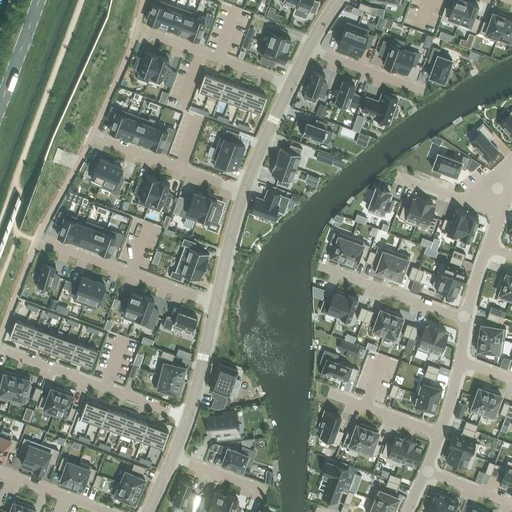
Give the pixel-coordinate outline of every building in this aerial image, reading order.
[(148,11),(146,18),(147,18),(147,21),(157,24),(165,2),(159,0),(154,0),(152,4),(150,9),(151,9),(150,12),(148,11)] [(295,7),(292,14),(306,19),(309,11),(315,13),(319,1),(315,0),(297,0),(295,7)] [(445,7),(441,19),(458,26),(460,22),(459,22),(467,2),(462,0),(454,0),(453,4),(452,5),(453,5),(452,7),(451,9),(445,7)] [(458,26),(458,27),(468,30),(468,29),(475,32),(479,20),(474,18),(474,15),(475,16),(475,15),(474,15),(475,13),(476,12),(475,12),(478,5),(467,1),(467,2),(459,22),(460,22),(458,26)] [(165,2),(157,24),(158,25),(158,24),(167,28),(176,6),(165,2)] [(360,2),(358,8),(369,13),(372,7),(360,2)] [(176,6),(167,28),(178,31),(186,9),(176,6)] [(186,9),(178,31),(187,35),(188,35),(196,13),(186,9)] [(483,21),(479,33),(485,35),(484,37),(497,41),(498,39),(497,39),(506,15),(498,12),(497,14),(493,13),(489,23),(483,21)] [(196,13),(188,35),(198,39),(202,29),(208,31),(213,15),(207,13),(206,17),(196,13)] [(511,17),(506,15),(497,39),(498,39),(511,44),(511,17)] [(339,24),(335,35),(341,37),(337,46),(349,50),(358,25),(346,21),(345,26),(339,24)] [(358,25),(349,50),(360,54),(363,45),(369,47),(373,36),(367,34),(369,29),(358,25)] [(266,30),(262,42),(287,51),(288,50),(287,50),(291,39),(282,36),(284,30),(273,26),(271,32),(266,30)] [(383,41),(379,53),(387,56),(386,59),(384,65),(386,66),(385,67),(393,70),(393,68),(395,69),(403,48),(405,41),(394,37),(391,44),(383,41)] [(262,42),(258,53),(263,54),(260,62),(272,67),(275,59),(283,62),(287,51),(262,42)] [(433,46),(427,61),(434,64),(429,77),(434,79),(444,82),(445,79),(448,80),(451,70),(449,69),(452,60),(438,55),(440,49),(433,46)] [(403,48),(395,69),(396,68),(407,72),(409,66),(410,63),(415,65),(419,54),(403,48)] [(137,58),(133,69),(139,71),(136,78),(148,82),(149,80),(148,80),(157,55),(146,51),(144,57),(143,60),(137,58)] [(157,55),(148,80),(149,80),(160,84),(161,79),(167,81),(171,70),(165,68),(166,65),(169,59),(157,55)] [(313,71),(303,97),(315,102),(317,95),(323,97),(327,85),(322,83),(325,75),(313,71)] [(209,94),(215,78),(205,74),(198,90),(209,94)] [(219,98),(225,81),(215,78),(209,94),(219,98)] [(229,102),(236,85),(225,81),(219,98),(229,102)] [(336,99),(334,105),(346,109),(347,105),(355,108),(359,96),(351,93),(352,91),(354,85),(352,84),(352,83),(352,84),(349,83),(349,82),(348,82),(348,83),(346,82),(346,81),(345,81),(343,81),(342,82),(342,83),(341,85),(339,92),(338,92),(338,93),(336,98),(336,99)] [(240,105),(246,89),(236,85),(229,102),(240,105)] [(250,109),(256,92),(246,89),(240,105),(250,109)] [(266,96),(256,92),(250,109),(260,113),(266,96)] [(366,97),(362,111),(374,115),(373,117),(389,123),(392,115),(395,117),(398,108),(395,107),(397,99),(381,94),(379,101),(366,97)] [(111,107),(107,118),(113,120),(109,130),(120,134),(128,112),(117,108),(117,109),(111,107)] [(511,111),(499,123),(511,138),(511,111)] [(128,112),(120,134),(130,138),(138,116),(128,112)] [(138,116),(130,138),(140,141),(147,124),(149,119),(138,116)] [(300,132),(312,137),(311,141),(319,144),(320,140),(321,140),(321,141),(321,140),(328,143),(332,131),(326,129),(326,128),(328,123),(317,119),(316,119),(314,124),(306,122),(306,121),(305,122),(306,122),(304,126),(302,126),(300,132)] [(487,161),(498,150),(489,140),(493,135),(483,123),(477,128),(480,132),(470,141),(487,161)] [(147,124),(140,141),(150,145),(157,128),(147,124)] [(157,128),(150,145),(161,149),(165,139),(170,141),(174,130),(168,127),(167,131),(157,128)] [(220,137),(216,148),(240,157),(241,154),(242,155),(245,148),(243,148),(244,146),(238,144),(236,143),(238,135),(227,130),(224,138),(220,137)] [(288,150),(281,148),(279,152),(278,152),(275,161),(296,168),(301,155),(300,155),(302,149),(290,144),(288,150)] [(216,148),(211,159),(216,161),(214,166),(225,171),(227,165),(230,166),(236,168),(240,157),(216,148)] [(58,149),(53,161),(60,163),(64,151),(58,149)] [(470,158),(463,155),(461,161),(437,152),(432,167),(456,176),(460,167),(465,170),(470,158)] [(89,163),(84,174),(91,177),(89,182),(100,186),(111,163),(100,158),(98,162),(96,166),(89,163)] [(296,168),(275,161),(272,170),(273,170),(271,174),(278,177),(276,183),(288,187),(290,181),(291,182),(296,168)] [(111,163),(100,186),(117,194),(124,178),(118,176),(119,173),(122,168),(111,163)] [(138,182),(134,194),(139,196),(137,203),(148,207),(158,180),(147,176),(145,182),(144,184),(138,182)] [(158,180),(148,207),(159,211),(162,204),(168,206),(172,195),(166,193),(167,190),(169,184),(158,180)] [(372,199),(368,211),(382,216),(384,209),(390,212),(395,200),(389,197),(390,193),(385,191),(386,190),(383,189),(384,189),(383,189),(379,188),(379,187),(376,187),(375,192),(373,191),(370,198),(372,199)] [(252,204),(250,210),(251,211),(251,212),(273,220),(276,211),(284,213),(289,198),(267,190),(264,200),(256,197),(254,205),(252,204)] [(179,196),(173,212),(180,215),(186,217),(183,225),(192,228),(195,220),(196,221),(206,195),(205,195),(205,196),(194,192),(192,198),(191,201),(185,199),(179,196)] [(206,195),(196,221),(208,225),(209,220),(217,223),(222,211),(214,208),(215,205),(217,199),(215,199),(215,197),(208,195),(207,196),(206,195)] [(403,206),(398,218),(404,220),(404,222),(415,226),(416,224),(424,200),(416,197),(415,199),(412,198),(409,208),(403,206)] [(424,200),(416,224),(433,230),(437,218),(431,216),(435,206),(432,205),(433,203),(424,200)] [(445,219),(440,231),(446,233),(445,235),(457,240),(466,216),(465,215),(465,214),(455,210),(451,221),(445,219)] [(60,212),(56,223),(61,225),(58,235),(68,239),(75,221),(75,222),(77,217),(66,213),(66,214),(60,212)] [(336,214),(332,219),(333,220),(341,222),(343,217),(337,214),(336,214)] [(357,214),(355,220),(365,224),(367,218),(357,214)] [(466,216),(457,240),(469,244),(471,238),(473,239),(475,233),(473,232),(478,218),(468,215),(467,216),(466,216)] [(85,225),(79,243),(89,246),(97,224),(86,220),(84,225),(85,225)] [(75,221),(68,239),(69,240),(69,239),(79,243),(85,225),(84,225),(75,222),(75,221)] [(97,224),(89,246),(98,250),(99,250),(107,228),(97,224)] [(107,228),(99,250),(109,254),(113,244),(119,246),(123,235),(117,233),(117,232),(107,228)] [(333,232),(329,244),(335,246),(330,258),(339,261),(342,262),(343,263),(352,237),(340,232),(339,234),(333,232)] [(352,237),(343,263),(351,266),(352,263),(356,265),(360,255),(365,257),(370,245),(364,243),(365,241),(352,237)] [(184,245),(180,258),(205,268),(208,259),(207,258),(209,254),(193,248),(196,242),(184,238),(181,244),(184,245)] [(384,247),(375,273),(384,276),(387,277),(397,251),(384,247)] [(370,250),(365,262),(371,265),(376,253),(370,250)] [(454,250),(451,256),(463,260),(465,254),(454,250)] [(397,251),(387,277),(391,278),(400,282),(409,256),(397,251)] [(451,256),(449,261),(453,263),(461,266),(463,260),(451,256)] [(172,270),(170,277),(181,281),(184,275),(199,281),(201,276),(202,277),(205,268),(180,258),(175,271),(172,270)] [(44,263),(36,288),(48,291),(50,286),(55,288),(59,276),(53,275),(54,272),(56,266),(53,266),(54,264),(46,261),(46,263),(44,263)] [(437,268),(435,274),(436,275),(460,284),(461,282),(462,283),(466,272),(459,270),(461,266),(453,263),(451,267),(441,263),(439,269),(437,268)] [(412,266),(408,278),(414,280),(418,268),(412,266)] [(418,268),(414,280),(419,282),(424,270),(418,268)] [(501,288),(497,297),(510,302),(511,295),(511,273),(507,271),(504,279),(502,278),(498,287),(501,288)] [(436,275),(432,287),(456,295),(457,292),(459,293),(461,286),(459,286),(460,284),(436,275)] [(73,282),(69,294),(75,296),(73,300),(84,304),(93,280),(82,276),(80,281),(79,284),(73,282)] [(93,280),(84,304),(95,308),(97,304),(103,306),(107,294),(101,292),(102,289),(104,284),(93,280)] [(325,290),(313,286),(313,296),(322,299),(325,290)] [(324,299),(320,311),(337,317),(338,317),(345,295),(343,294),(344,293),(337,290),(337,292),(334,291),(330,301),(324,299)] [(122,299),(118,311),(135,317),(143,296),(142,296),(142,297),(131,293),(129,298),(128,301),(122,299)] [(337,317),(336,319),(349,323),(358,298),(347,294),(347,296),(345,295),(338,317),(337,317)] [(135,317),(133,321),(153,328),(159,311),(151,308),(152,306),(154,300),(143,296),(135,317)] [(491,306),(489,312),(500,316),(503,310),(491,306)] [(361,307),(357,318),(363,321),(367,309),(361,307)] [(380,309),(371,333),(383,337),(385,333),(384,333),(392,311),(385,308),(384,311),(380,309)] [(367,309),(363,321),(369,323),(373,311),(367,309)] [(167,315),(163,327),(171,330),(172,327),(179,330),(181,325),(186,327),(184,332),(191,334),(192,329),(192,330),(193,330),(193,329),(197,319),(197,318),(178,311),(177,310),(174,318),(173,317),(173,318),(168,316),(167,315)] [(392,311),(384,333),(385,333),(395,337),(403,318),(399,316),(400,314),(392,311)] [(489,312),(486,318),(498,322),(500,316),(489,312)] [(15,320),(9,337),(20,341),(26,324),(15,320)] [(407,323),(403,335),(408,337),(413,326),(407,323)] [(26,324),(20,341),(30,344),(36,327),(26,324)] [(425,325),(417,349),(428,353),(429,351),(437,327),(429,324),(428,326),(425,325)] [(478,328),(477,336),(500,340),(500,339),(502,328),(481,325),(480,328),(478,328)] [(413,326),(408,337),(414,339),(419,328),(413,326)] [(36,327),(30,344),(40,348),(46,331),(36,327)] [(437,327),(429,351),(440,355),(448,333),(445,332),(445,330),(437,327)] [(46,331),(40,348),(50,352),(56,335),(46,331)] [(56,335),(50,352),(60,355),(67,339),(56,335)] [(477,337),(475,349),(487,351),(487,353),(495,354),(495,352),(502,353),(504,340),(500,339),(500,340),(477,336),(477,337)] [(67,339),(60,355),(71,359),(77,342),(67,339)] [(77,342),(71,359),(81,363),(87,346),(77,342)] [(347,343),(343,351),(355,356),(358,347),(347,343)] [(87,346),(81,363),(91,367),(98,350),(87,346)] [(163,350),(160,356),(172,360),(174,354),(163,350)] [(324,350),(320,363),(324,364),(320,375),(329,378),(331,374),(348,380),(348,379),(354,381),(359,369),(335,361),(338,355),(324,350)] [(160,361),(157,374),(181,380),(183,374),(185,375),(187,368),(160,361)] [(237,370),(219,363),(210,387),(218,391),(217,394),(216,394),(211,407),(215,409),(224,408),(227,398),(226,398),(228,394),(229,394),(237,370)] [(428,364),(426,370),(438,374),(440,368),(428,364)] [(128,378),(134,380),(138,368),(132,366),(128,378)] [(426,370),(424,376),(436,380),(438,374),(426,370)] [(17,374),(14,374),(14,373),(5,371),(0,389),(0,394),(12,397),(17,374)] [(17,374),(12,397),(25,400),(30,377),(21,375),(17,374)] [(157,374),(154,387),(180,394),(182,387),(180,387),(181,380),(157,374)] [(421,381),(417,394),(439,400),(442,388),(421,381)] [(393,384),(388,395),(394,398),(399,386),(393,384)] [(472,405),(470,411),(481,415),(491,389),(483,386),(482,388),(479,387),(474,399),(472,398),(470,405),(472,405)] [(37,401),(42,389),(36,387),(31,399),(37,401)] [(63,390),(55,387),(55,389),(51,388),(47,398),(41,396),(37,408),(44,410),(44,408),(55,412),(63,390)] [(491,389),(481,415),(492,419),(501,395),(497,394),(498,392),(491,389)] [(63,390),(55,412),(66,416),(65,418),(71,420),(76,408),(70,406),(73,396),(70,395),(71,393),(63,390)] [(417,394),(414,406),(416,406),(415,408),(422,410),(422,408),(435,412),(439,400),(417,394)] [(86,401),(80,418),(81,418),(91,421),(97,405),(87,401),(86,401)] [(504,402),(499,413),(505,416),(510,404),(504,402)] [(97,405),(91,421),(101,425),(107,408),(97,405)] [(107,408),(101,425),(111,429),(117,412),(107,408)] [(324,426),(319,439),(331,443),(332,441),(338,444),(343,432),(336,429),(341,417),(325,411),(320,425),(324,426)] [(117,412),(111,429),(121,433),(127,416),(117,412)] [(224,415),(208,417),(208,425),(208,427),(209,426),(209,434),(215,433),(215,434),(216,434),(216,433),(220,433),(220,439),(220,440),(241,438),(241,437),(236,438),(234,426),(239,425),(240,425),(240,424),(238,424),(237,424),(236,412),(223,413),(224,415)] [(127,416),(121,433),(131,436),(137,420),(127,416)] [(137,420),(131,436),(142,440),(148,423),(137,420)] [(466,420),(464,426),(475,431),(478,425),(466,420)] [(148,423),(142,440),(152,444),(158,427),(148,423)] [(347,432),(342,446),(359,452),(368,426),(360,423),(359,425),(356,424),(352,434),(347,432)] [(368,426),(359,452),(370,456),(371,454),(377,456),(381,444),(375,442),(379,432),(376,431),(376,429),(368,426)] [(464,426),(461,432),(473,437),(475,431),(464,426)] [(158,427),(152,444),(162,447),(162,448),(169,431),(168,430),(168,431),(158,427)] [(453,435),(449,445),(451,446),(450,447),(474,456),(478,444),(453,435)] [(386,443),(382,455),(388,457),(386,461),(400,466),(402,462),(401,462),(409,440),(405,439),(405,438),(404,438),(403,438),(403,439),(400,438),(399,437),(399,438),(395,437),(394,439),(394,440),(392,445),(386,443)] [(0,453),(0,461),(6,463),(7,461),(10,462),(13,452),(19,454),(23,443),(17,440),(16,442),(6,438),(0,453)] [(43,449),(32,445),(34,442),(27,439),(23,451),(29,453),(24,465),(36,469),(43,449)] [(409,440),(401,462),(402,462),(414,467),(421,450),(421,449),(422,446),(418,445),(419,445),(418,444),(418,445),(414,444),(415,442),(414,442),(414,441),(414,442),(409,440),(410,440),(409,440)] [(212,444),(210,449),(219,453),(222,445),(217,443),(212,444)] [(227,447),(222,463),(242,471),(248,455),(250,449),(242,446),(240,452),(227,447)] [(448,449),(445,455),(447,456),(446,459),(458,463),(457,465),(464,467),(464,466),(470,468),(474,456),(450,447),(449,449),(448,449)] [(43,449),(36,469),(36,470),(47,474),(51,462),(57,464),(61,452),(55,449),(54,453),(43,449)] [(80,461),(69,457),(70,455),(64,453),(59,465),(65,467),(61,477),(65,478),(64,481),(72,483),(80,461)] [(72,483),(79,486),(80,484),(84,485),(88,475),(93,477),(98,466),(91,463),(91,465),(80,461),(72,483)] [(489,461),(484,473),(490,475),(495,463),(489,461)] [(501,482),(500,485),(503,486),(503,487),(504,487),(507,488),(507,489),(507,490),(508,490),(508,489),(511,490),(511,491),(511,462),(508,461),(501,482),(501,481),(500,482),(501,482)] [(329,476),(322,496),(337,501),(342,486),(349,488),(356,468),(349,465),(347,470),(327,462),(323,474),(329,476)] [(134,463),(131,469),(143,473),(145,467),(134,463)] [(495,463),(490,475),(496,477),(501,465),(495,463)] [(273,486),(273,472),(267,470),(265,483),(270,485),(273,486)] [(120,482),(120,483),(141,492),(145,485),(143,484),(145,480),(126,471),(120,482)] [(390,473),(387,479),(399,483),(401,478),(390,473)] [(97,474),(92,486),(98,488),(103,476),(97,474)] [(387,479),(385,485),(397,489),(399,483),(387,479)] [(191,511),(197,496),(189,493),(190,490),(192,484),(180,480),(171,504),(191,511)] [(117,481),(111,493),(116,495),(115,497),(122,500),(123,498),(134,504),(136,499),(138,500),(141,492),(120,483),(120,482),(117,481)] [(376,488),(371,499),(396,510),(400,502),(397,501),(399,498),(376,488)] [(348,490),(344,502),(350,504),(354,493),(349,491),(348,490)] [(226,496),(215,492),(212,499),(212,500),(204,497),(199,511),(220,511),(227,495),(226,495),(226,496)] [(428,511),(427,511),(441,511),(447,497),(443,496),(443,495),(443,496),(440,495),(440,494),(435,493),(430,505),(428,505),(426,511),(428,511)] [(239,511),(240,509),(235,507),(236,505),(238,499),(227,495),(220,511),(239,511)] [(447,497),(441,511),(454,511),(455,511),(458,501),(454,499),(453,499),(450,498),(447,497)] [(371,499),(365,511),(368,511),(394,511),(395,510),(396,510),(371,499)] [(9,511),(4,510),(3,511),(22,511),(25,504),(18,501),(17,503),(13,502),(9,511)]
